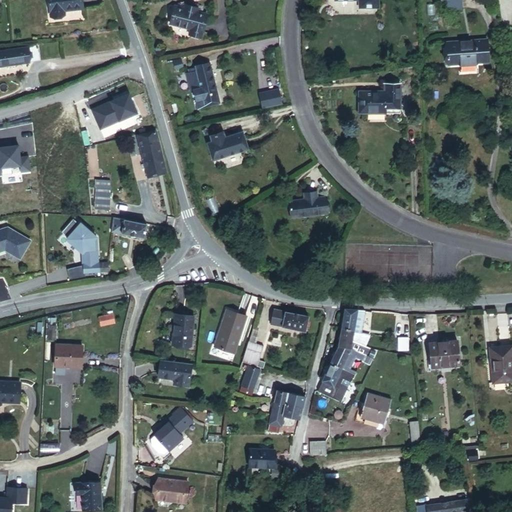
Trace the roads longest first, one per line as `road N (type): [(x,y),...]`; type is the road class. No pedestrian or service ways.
road 1 (residential): [(511,253),(412,228),(363,200),(328,162),(302,117),(291,71),(292,0)]
road 2 (residential): [(122,511),(124,361),(147,281)]
road 3 (tertiary): [(142,61),(188,213),(206,243)]
road 4 (tertiary): [(332,302),(511,298)]
road 5 (residential): [(293,460),(332,302)]
road 6 (residential): [(142,61),(0,112)]
road 7 (tertiary): [(0,315),(147,281)]
road 8 (unknown): [(293,460),(390,458),(413,471),(416,492)]
road 9 (tertiary): [(206,243),(271,292),(332,302)]
